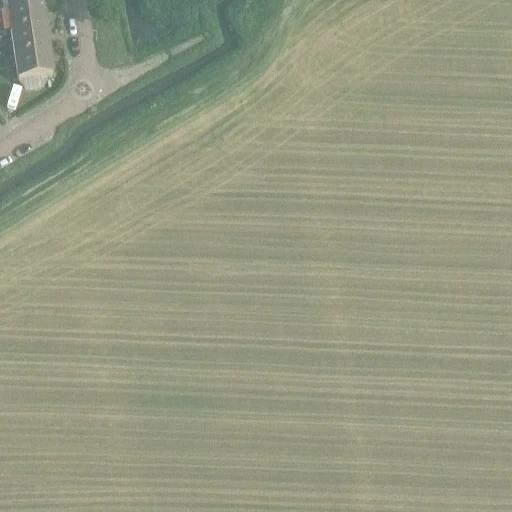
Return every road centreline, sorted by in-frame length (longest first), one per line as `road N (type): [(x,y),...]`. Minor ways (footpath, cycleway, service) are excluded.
road 1 (track): [(0,212),(251,54),(288,0)]
road 2 (unclassified): [(92,99),(201,36)]
